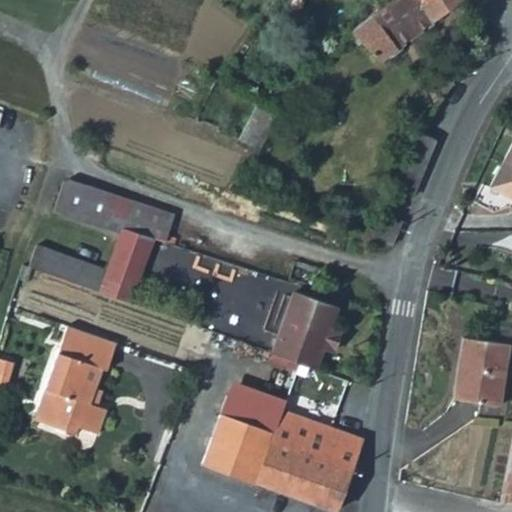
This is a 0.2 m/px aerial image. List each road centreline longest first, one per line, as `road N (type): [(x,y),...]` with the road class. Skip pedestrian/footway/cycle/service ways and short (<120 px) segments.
road 1 (unclassified): [(511,56),(459,133),(422,226),(397,332),(373,511)]
road 2 (track): [(66,149),(0,294)]
